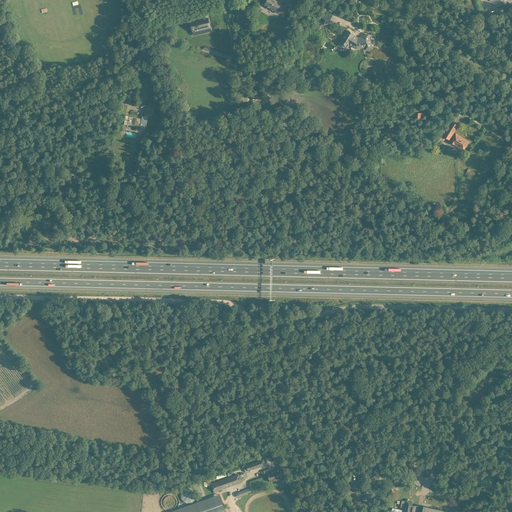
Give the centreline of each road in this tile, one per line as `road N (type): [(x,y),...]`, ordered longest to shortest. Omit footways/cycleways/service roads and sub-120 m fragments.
road 1 (motorway): [(0,282),(511,294)]
road 2 (motorway): [(511,275),(0,263)]
road 3 (unclassified): [(246,338),(343,307),(511,309)]
road 4 (track): [(0,298),(230,303),(246,338)]
road 5 (unclassified): [(246,338),(305,511)]
road 6 (track): [(13,124),(45,122),(148,50)]
road 7 (tertiary): [(511,77),(385,0)]
